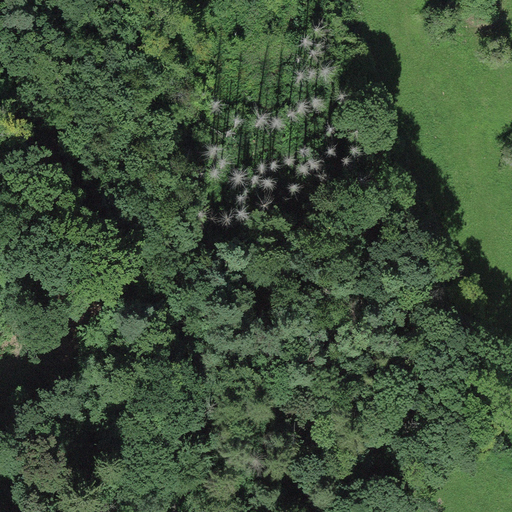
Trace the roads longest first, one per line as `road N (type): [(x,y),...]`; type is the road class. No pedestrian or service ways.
road 1 (track): [(175,371),(43,135),(0,102)]
road 2 (track): [(179,511),(201,479),(196,423),(175,371)]
